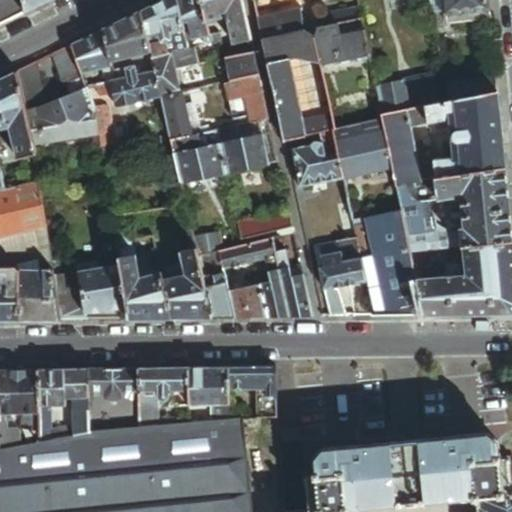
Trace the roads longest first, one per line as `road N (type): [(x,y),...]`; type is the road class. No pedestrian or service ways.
road 1 (residential): [(0,346),(511,338)]
road 2 (residential): [(0,52),(109,0)]
